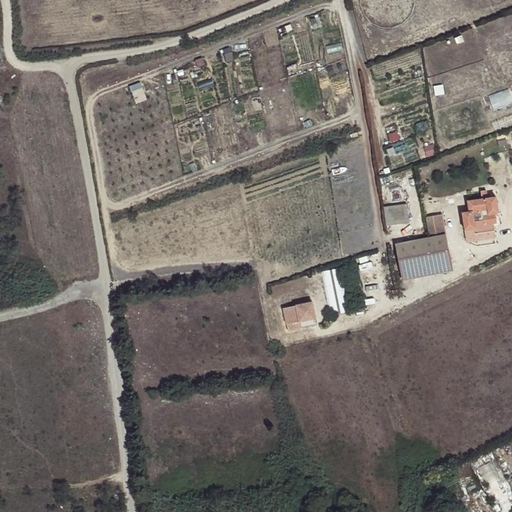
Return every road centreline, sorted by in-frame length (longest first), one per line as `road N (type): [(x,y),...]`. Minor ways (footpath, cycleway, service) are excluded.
road 1 (unknown): [(336,0),(389,301)]
road 2 (unclassified): [(107,285),(131,511)]
road 3 (unclassified): [(74,65),(70,80),(107,285)]
road 4 (unclassified): [(281,0),(207,33),(74,65)]
road 5 (unclassified): [(74,65),(13,64),(6,0)]
